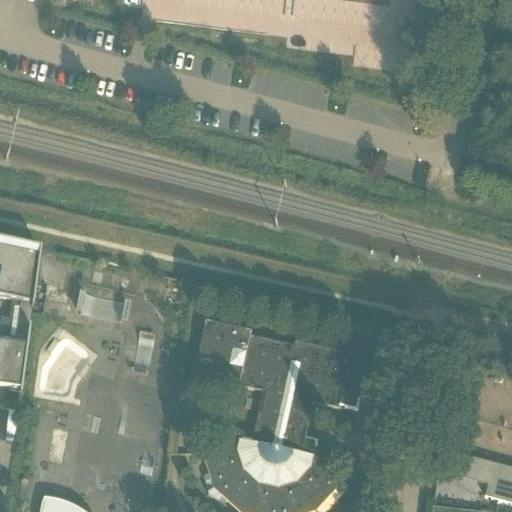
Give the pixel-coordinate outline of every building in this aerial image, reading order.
[(32,308),(39,253),(0,244),(0,301),(19,305),(32,308)] [(79,313),(119,323),(123,306),(83,296),(79,313)] [(20,393),(32,308),(19,305),(13,347),(0,345),(0,390),(19,393),(17,404),(19,404),(20,393)] [(348,491),(349,490),(327,479),(333,451),(314,452),(304,450),(313,406),(344,413),(349,392),(344,391),(346,379),(363,383),(367,361),(295,345),(294,350),(250,340),(251,335),(206,325),(192,389),(237,399),(239,390),(263,395),(252,447),(241,445),(243,437),(226,428),(220,455),(196,456),(196,458),(203,457),(210,477),(203,479),(209,496),(208,497),(209,497),(222,509),(227,504),(235,511),(318,511),(330,499),(335,504),(347,491),(348,491)] [(490,479),(485,500),(511,507),(511,471),(493,467),(493,468),(495,469),(492,480),(490,479)] [(58,511),(55,511),(57,504),(50,502),(45,501),(44,504),(42,508),(41,511),(58,511)]
